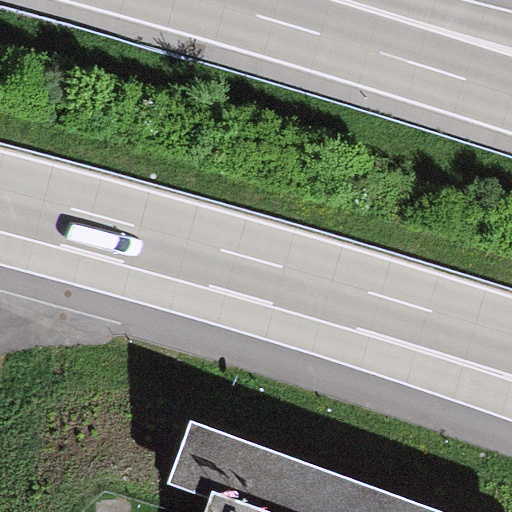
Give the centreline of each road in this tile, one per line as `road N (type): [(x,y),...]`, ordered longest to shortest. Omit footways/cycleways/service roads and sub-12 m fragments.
road 1 (motorway): [(88,216),(511,394)]
road 2 (motorway): [(88,216),(511,339)]
road 3 (motorway): [(511,93),(202,0)]
road 4 (motorway): [(511,35),(335,0)]
